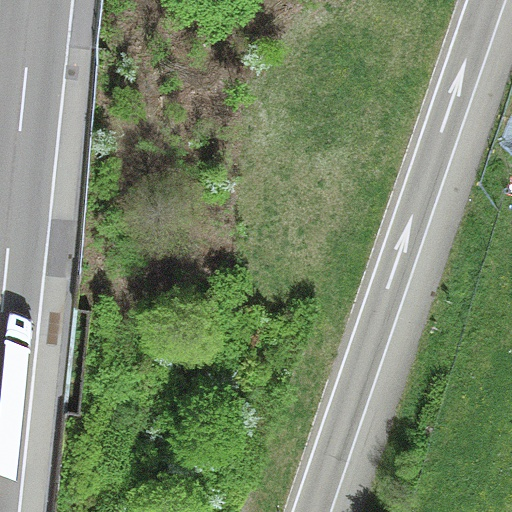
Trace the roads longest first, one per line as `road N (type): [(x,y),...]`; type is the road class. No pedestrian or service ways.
road 1 (motorway): [(322,511),(495,0)]
road 2 (motorway): [(0,299),(32,0)]
